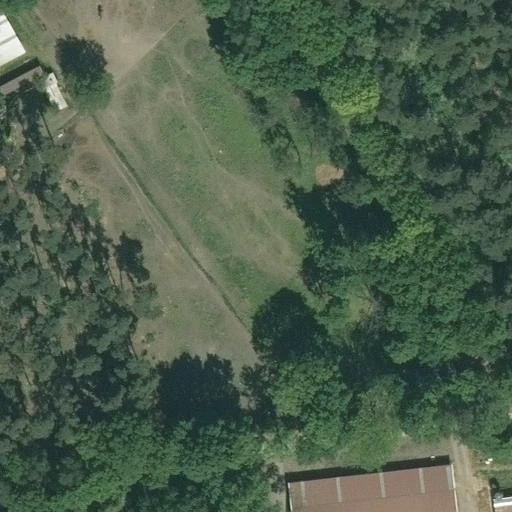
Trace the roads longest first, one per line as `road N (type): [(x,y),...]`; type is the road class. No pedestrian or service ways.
road 1 (unclassified): [(0,493),(511,423)]
road 2 (track): [(511,408),(284,0)]
